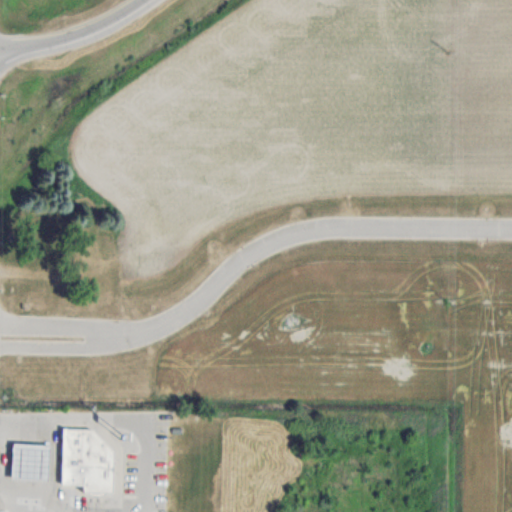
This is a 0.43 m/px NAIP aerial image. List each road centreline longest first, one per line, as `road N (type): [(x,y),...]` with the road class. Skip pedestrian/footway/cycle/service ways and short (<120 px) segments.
road 1 (residential): [(137,335),(191,309),(241,258),(275,238),(335,225),(511,226)]
road 2 (motorway): [(0,48),(81,31),(142,0)]
road 3 (residential): [(0,347),(90,347),(137,335)]
road 4 (residential): [(137,335),(0,325)]
